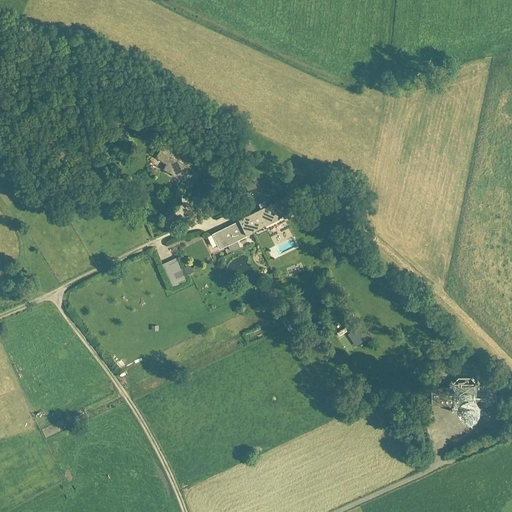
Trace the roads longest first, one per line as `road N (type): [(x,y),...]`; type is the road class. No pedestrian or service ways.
road 1 (track): [(181,511),(119,388),(51,295)]
road 2 (track): [(51,295),(206,226)]
road 3 (track): [(338,511),(437,466),(439,455)]
